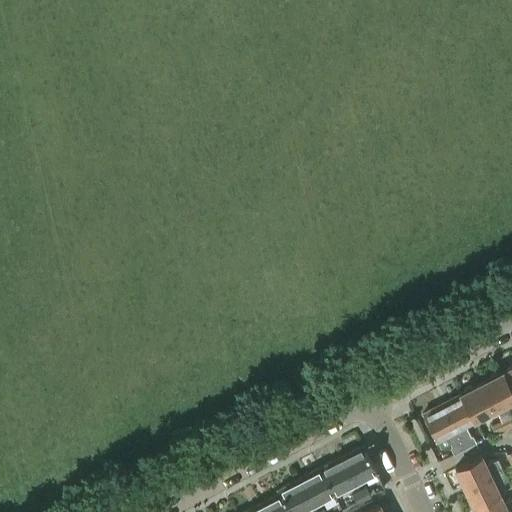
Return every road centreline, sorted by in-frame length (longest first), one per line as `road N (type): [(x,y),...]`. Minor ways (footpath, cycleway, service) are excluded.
road 1 (residential): [(153,511),(369,398)]
road 2 (residential): [(369,398),(511,323)]
road 3 (residential): [(425,511),(369,398)]
